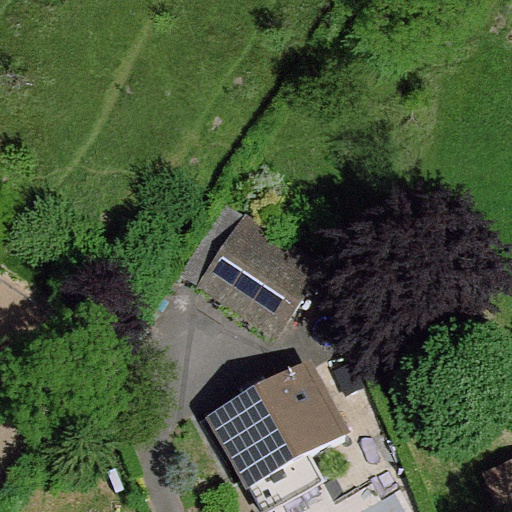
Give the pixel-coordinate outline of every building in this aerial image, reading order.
[(195,285),(240,218),(229,211),(184,277),(195,285)] [(240,218),(195,285),(241,315),(286,250),(240,218)] [(321,273),(286,250),(241,315),(279,339),(321,273)] [(309,375),(217,424),(252,490),(344,441),(309,375)] [(511,511),(511,474),(493,482),(504,511),(511,511)]
